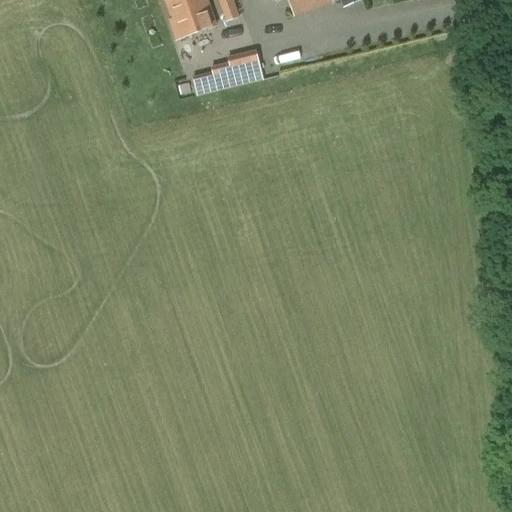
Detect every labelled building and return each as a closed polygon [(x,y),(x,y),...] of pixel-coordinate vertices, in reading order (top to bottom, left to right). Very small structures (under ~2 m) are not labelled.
[(207,0),(183,0),(166,6),(172,21),(170,22),(177,42),(217,28),(207,0)] [(217,0),(226,24),(240,19),(232,0),(217,0)] [(288,0),(293,14),(319,5),(317,0),(288,0)] [(362,0),(339,0),(343,8),(362,0)] [(215,83),(260,72),(255,54),(210,65),(215,83)]
